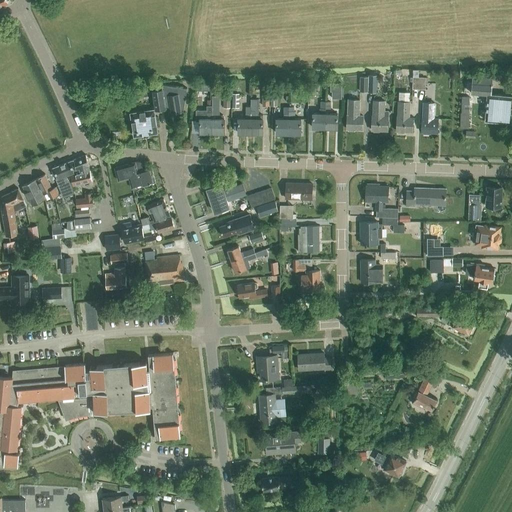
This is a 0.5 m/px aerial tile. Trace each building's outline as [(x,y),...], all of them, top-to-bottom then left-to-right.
[(472,75),(472,82),(471,93),(487,94),(485,120),(511,123),(511,113),(511,96),(491,94),(492,76),(472,75)] [(360,76),(360,91),(362,91),(368,91),(368,77),(360,76)] [(152,84),(153,91),(161,90),(160,82),(152,84)] [(332,98),(341,98),(341,82),(330,82),(330,91),(332,91),(332,98)] [(316,84),(308,83),(308,96),(316,96),(316,84)] [(162,90),(165,106),(170,107),(171,113),(181,112),(181,109),(183,110),(187,88),(163,84),(162,90)] [(135,97),(135,87),(114,88),(114,98),(135,97)] [(162,90),(161,90),(153,91),(152,91),(154,100),(155,109),(165,107),(165,106),(162,90)] [(468,96),(461,96),(461,113),(460,113),(460,128),(468,128),(468,96)] [(362,130),(363,116),(359,116),(360,100),(348,99),(348,115),(347,115),(347,129),(349,129),(348,130),(354,130),(354,129),(362,130)] [(387,130),(388,117),(389,111),(384,110),(384,101),(373,100),(373,116),(372,116),(371,130),(373,130),(373,131),(379,131),(379,130),(387,130)] [(412,131),(413,118),(409,118),(409,102),(398,101),(398,117),(397,117),(396,131),(398,131),(398,132),(404,132),(404,131),(412,131)] [(437,132),(438,119),(434,118),(434,103),(423,102),(423,118),(422,118),(421,132),(423,132),(423,133),(429,133),(429,132),(437,132)] [(197,111),(197,121),(200,121),(200,133),(212,133),(212,106),(207,106),(207,110),(197,111)] [(212,106),(212,133),(224,133),(224,118),(224,116),(223,115),(218,115),(218,106),(217,106),(212,106)] [(149,134),(158,133),(154,109),(130,113),(134,136),(143,135),(143,136),(149,135),(149,134)] [(325,113),(313,113),(313,128),(325,128),(325,113)] [(337,114),(325,113),(325,128),(337,128),(337,114)] [(251,114),(246,114),(246,118),(238,118),(238,133),(250,133),(251,114)] [(255,119),(255,114),(251,114),(250,133),(262,133),(263,119),(255,119)] [(289,114),(284,114),(284,119),(277,119),(276,133),(289,134),(289,114)] [(289,114),(289,134),(301,134),(301,119),(294,119),(294,114),(289,114)] [(79,157),(73,160),(75,166),(76,172),(76,173),(73,174),(70,175),(71,181),(72,183),(72,186),(73,186),(92,181),(89,165),(86,155),(79,157)] [(74,193),(73,186),(72,186),(72,183),(71,181),(70,175),(73,174),(76,173),(76,172),(75,166),(73,160),(51,168),(62,194),(67,192),(68,195),(74,193)] [(132,188),(155,182),(151,167),(143,169),(141,162),(135,162),(115,167),(118,181),(129,178),(132,188)] [(52,188),(45,174),(36,179),(43,193),(48,190),(51,198),(58,194),(55,187),(52,188)] [(32,205),(45,199),(35,179),(22,185),(32,205)] [(312,199),(312,184),(286,183),(285,198),(312,199)] [(211,201),(244,189),(242,184),(223,190),(221,184),(207,189),(211,201)] [(397,218),(398,209),(382,208),(382,201),(388,201),(388,186),(376,186),(376,184),(367,184),(367,186),(366,186),(365,201),(376,201),(375,210),(376,210),(376,217),(383,217),(397,217),(397,218)] [(445,205),(446,188),(414,187),(414,191),(407,190),(406,206),(414,206),(414,204),(445,205)] [(500,206),(501,187),(487,187),(486,206),(500,206)] [(14,211),(26,207),(22,199),(23,199),(18,188),(2,196),(2,210),(6,236),(18,235),(14,211)] [(265,190),(269,201),(275,199),(271,188),(265,190)] [(246,195),(244,189),(211,201),(215,212),(229,207),(227,201),(246,195)] [(263,203),(269,201),(265,190),(259,192),(263,203)] [(257,205),(263,203),(259,192),(254,194),(257,205)] [(85,193),(85,198),(75,199),(76,208),(93,206),(91,193),(85,193)] [(251,207),(257,205),(254,194),(248,196),(251,207)] [(469,204),(470,204),(474,204),(477,204),(476,219),(479,220),(480,202),(480,195),(469,195),(469,204)] [(148,205),(155,222),(170,215),(163,198),(148,205)] [(257,207),(259,213),(269,210),(271,213),(278,211),(275,201),(257,207)] [(292,218),(293,206),(280,205),(280,218),(292,218)] [(249,215),(241,217),(226,222),(227,224),(220,226),(223,236),(238,231),(239,234),(254,229),(249,215)] [(150,223),(148,216),(140,219),(142,225),(150,223)] [(75,229),(91,228),(90,218),(74,219),(75,229)] [(158,233),(174,228),(171,218),(156,222),(155,222),(149,224),(151,230),(152,233),(158,232),(158,233)] [(125,242),(144,238),(141,225),(131,227),(130,222),(121,224),(125,242)] [(378,244),(378,238),(382,238),(382,228),(378,228),(378,222),(360,222),(361,244),(378,244)] [(501,240),(501,236),(499,234),(500,227),(475,224),(474,230),(484,232),(482,246),(497,248),(498,242),(501,240)] [(38,237),(37,226),(28,227),(30,239),(38,237)] [(319,251),(319,226),(301,226),(301,234),(298,234),(298,251),(319,251)] [(53,238),(65,236),(64,228),(52,230),(53,238)] [(264,238),(262,232),(249,236),(251,242),(264,238)] [(105,236),(106,250),(120,248),(118,234),(105,236)] [(146,243),(156,242),(155,235),(144,237),(146,243)] [(443,255),(443,246),(434,246),(434,238),(427,238),(427,255),(443,255)] [(6,252),(18,250),(17,239),(5,241),(6,252)] [(54,246),(54,239),(42,240),(42,247),(43,258),(61,257),(60,245),(54,246)] [(228,249),(231,261),(255,253),(253,248),(241,253),(238,245),(228,249)] [(255,253),(231,261),(235,272),(246,268),(250,267),(248,260),(256,257),(267,253),(266,249),(255,253)] [(154,259),(154,252),(145,253),(146,260),(148,281),(159,279),(159,283),(184,280),(182,262),(181,262),(180,254),(156,257),(157,259),(154,259)] [(128,262),(127,253),(111,255),(112,264),(128,262)] [(304,274),(301,274),(301,292),(313,292),(313,289),(320,289),(320,270),(310,270),(310,265),(312,265),(312,259),(292,259),(292,271),(306,271),(306,275),(304,275),(304,274)] [(382,265),(375,265),(375,259),(361,260),(361,282),(375,282),(382,282),(382,265)] [(430,272),(443,272),(443,260),(430,260),(430,272)] [(494,279),(494,275),(493,275),(494,268),(484,267),(484,264),(476,263),(476,264),(467,263),(465,273),(474,275),(474,279),(479,280),(478,286),(487,288),(488,281),(492,282),(492,280),(494,279)] [(126,287),(125,269),(125,266),(114,267),(114,273),(106,274),(107,289),(126,287)] [(12,287),(0,287),(0,298),(13,298),(13,301),(29,300),(29,275),(12,276),(12,287)] [(267,295),(267,289),(255,291),(255,289),(256,289),(258,287),(257,283),(255,282),(237,285),(238,287),(237,288),(237,290),(238,291),(239,297),(249,295),(249,298),(267,295)] [(280,298),(280,285),(272,285),(272,298),(280,298)] [(43,299),(62,298),(61,287),(43,288),(43,299)] [(439,316),(439,307),(417,306),(417,315),(439,316)] [(469,334),(475,321),(458,313),(457,315),(453,313),(452,316),(445,313),(441,320),(452,325),(469,334)] [(289,352),(288,345),(271,347),(272,353),(289,352)] [(173,352),(148,354),(149,361),(85,367),(85,363),(65,364),(65,367),(16,371),(16,377),(0,375),(0,464),(18,466),(19,452),(16,451),(17,449),(21,405),(18,405),(18,401),(60,397),(67,418),(66,418),(66,419),(71,418),(76,416),(81,415),(83,415),(86,414),(88,414),(88,412),(153,409),(155,438),(180,436),(173,352)] [(324,371),(333,370),(332,357),(324,358),(324,353),(298,354),(299,370),(324,368),(324,371)] [(277,355),(273,356),(256,357),(257,365),(260,365),(261,379),(274,378),(279,377),(277,355)] [(405,377),(404,368),(385,370),(385,379),(405,377)] [(432,409),(437,400),(426,395),(434,378),(426,374),(412,402),(424,408),(425,406),(432,409)] [(292,386),(292,377),(283,378),(284,387),(292,386)] [(284,398),(275,399),(274,394),(266,394),(259,395),(261,423),(277,421),(276,416),(286,415),(284,398)] [(294,441),(300,441),(300,432),(265,434),(267,453),(295,451),(294,441)] [(329,454),(329,439),(317,439),(317,454),(329,454)] [(402,469),(406,461),(391,454),(389,458),(378,452),(374,460),(385,465),(384,468),(385,469),(385,470),(387,471),(388,470),(399,476),(399,474),(401,473),(402,470),(402,469)] [(291,476),(286,476),(279,477),(279,476),(261,478),(263,491),(280,489),(279,483),(287,482),(291,481),(291,476)] [(151,493),(140,495),(142,503),(152,502),(151,493)] [(102,498),(104,510),(122,507),(121,501),(129,500),(128,495),(102,498)] [(25,511),(25,499),(2,500),(2,496),(0,496),(0,511),(25,511)] [(175,511),(174,504),(161,501),(162,511),(175,511)]
